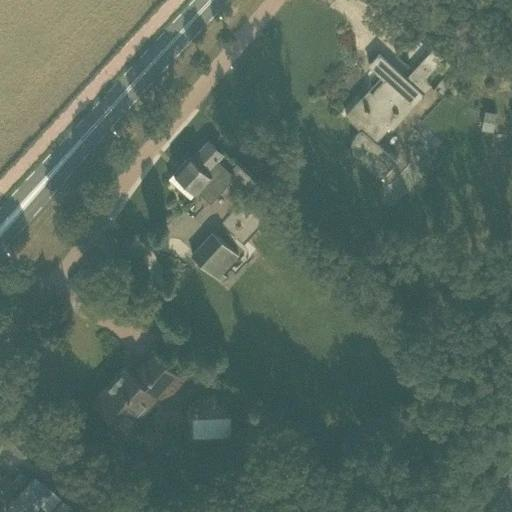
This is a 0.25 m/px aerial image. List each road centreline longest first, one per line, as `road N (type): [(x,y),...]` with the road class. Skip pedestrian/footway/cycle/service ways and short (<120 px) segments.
road 1 (residential): [(0,340),(278,0)]
road 2 (secondary): [(0,232),(211,0)]
